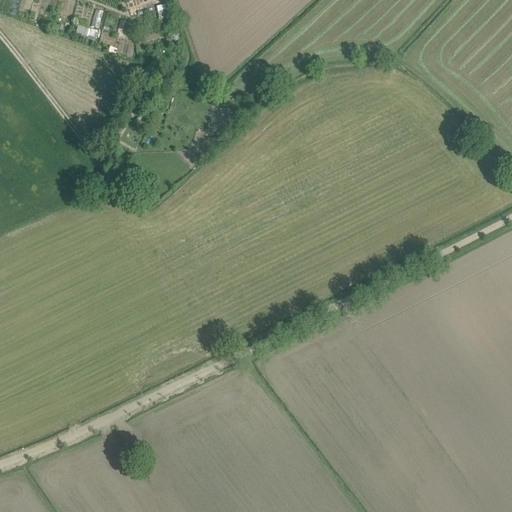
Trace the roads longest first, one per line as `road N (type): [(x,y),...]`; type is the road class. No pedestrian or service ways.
road 1 (track): [(0,465),(202,375),(511,216)]
road 2 (track): [(0,37),(241,354)]
